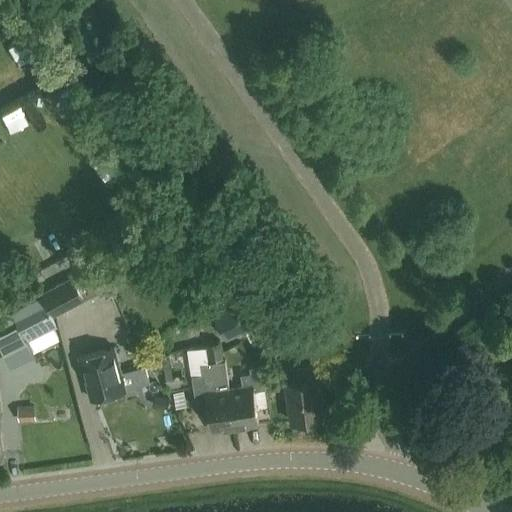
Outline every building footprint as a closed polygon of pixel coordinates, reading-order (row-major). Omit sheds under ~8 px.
[(25,44),(33,59),(45,52),(36,38),(25,44)] [(72,82),(63,87),(80,116),(89,110),(72,82)] [(7,111),(14,124),(31,115),(23,102),(7,111)] [(94,139),(109,160),(116,155),(102,134),(94,139)] [(44,296),(54,316),(95,295),(84,275),(44,296)] [(226,339),(274,317),(262,292),(215,313),(226,339)] [(24,333),(53,318),(42,298),(13,313),(18,323),(24,333)] [(0,331),(18,323),(13,313),(12,310),(0,315),(0,331)] [(58,326),(30,339),(38,354),(65,340),(58,326)] [(79,356),(91,398),(126,389),(114,346),(79,356)] [(174,365),(171,353),(151,358),(154,370),(174,365)] [(224,431),(236,429),(229,387),(230,387),(225,359),(201,363),(203,373),(192,375),(196,398),(207,397),(213,430),(223,429),(224,431)] [(229,387),(236,429),(249,427),(248,425),(259,423),(254,390),(266,388),(262,364),(250,366),(251,372),(241,373),(243,385),(230,387),(229,387)] [(312,364),(297,366),(299,380),(285,382),(291,421),(326,416),(320,377),(315,377),(312,364)] [(34,406),(18,407),(19,419),(35,418),(34,406)]
